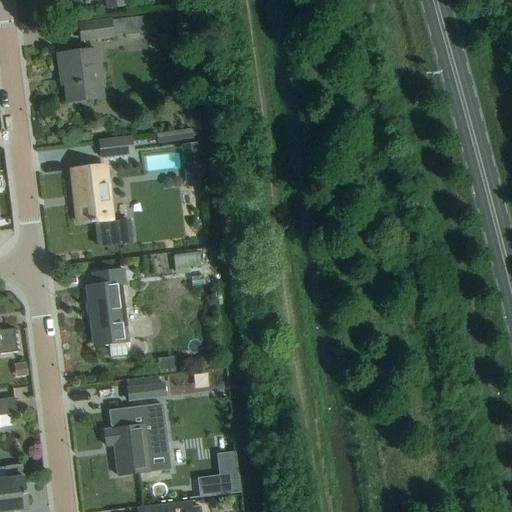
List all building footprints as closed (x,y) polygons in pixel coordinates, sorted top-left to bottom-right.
[(104,0),(106,9),(127,6),(125,0),(104,0)] [(141,17),(123,19),(109,21),(80,25),(82,40),(125,34),(125,35),(144,32),(141,17)] [(177,19),(170,20),(171,27),(178,26),(181,26),(180,19),(177,19)] [(97,51),(77,53),(57,56),(59,74),(63,73),(66,102),(102,98),(97,51)] [(193,139),(192,129),(156,134),(157,144),(193,139)] [(102,158),(133,155),(132,138),(100,141),(102,158)] [(91,169),(71,172),(72,173),(74,172),(78,204),(75,204),(78,223),(90,222),(90,223),(95,223),(95,225),(98,246),(131,242),(128,221),(108,223),(108,220),(111,219),(105,168),(91,169)] [(201,266),(199,253),(173,257),(176,275),(190,273),(189,267),(201,266)] [(126,286),(124,271),(91,275),(93,287),(86,288),(93,346),(108,344),(110,358),(127,356),(125,342),(127,342),(120,287),(126,286)] [(0,354),(16,352),(13,330),(0,331),(0,354)] [(26,363),(15,365),(16,376),(27,375),(26,363)] [(129,401),(165,396),(163,384),(127,389),(129,401)] [(0,416),(16,414),(14,398),(0,399),(0,416)] [(112,430),(103,431),(105,447),(113,446),(117,476),(137,474),(150,472),(162,471),(170,470),(161,405),(108,412),(110,428),(112,428),(112,430)] [(220,477),(198,480),(200,497),(239,493),(235,456),(218,458),(220,477)] [(21,465),(4,468),(3,468),(4,480),(0,480),(0,511),(10,511),(27,510),(21,465)] [(194,503),(172,505),(137,510),(137,511),(172,511),(172,510),(184,509),(184,511),(200,511),(200,507),(195,508),(194,503)]
